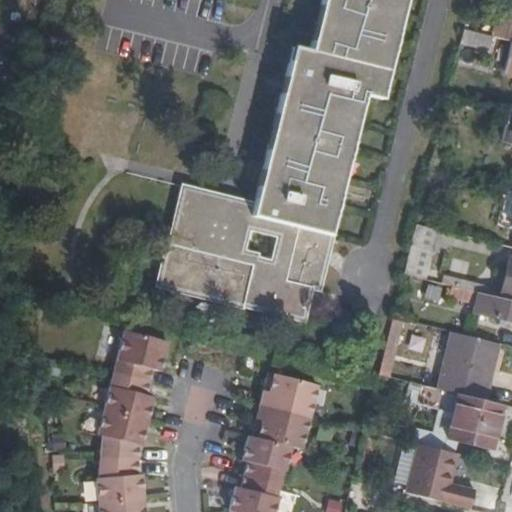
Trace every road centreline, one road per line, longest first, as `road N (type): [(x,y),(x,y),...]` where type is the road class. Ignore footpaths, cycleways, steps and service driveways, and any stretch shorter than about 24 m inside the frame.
road 1 (unknown): [(258,32),(227,180)]
road 2 (unclassified): [(188,511),(184,462),(206,386)]
